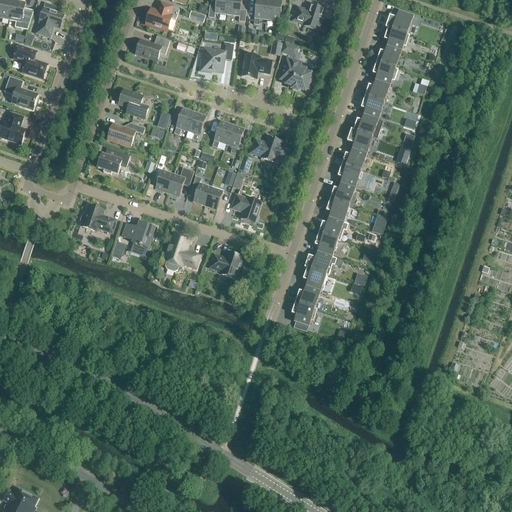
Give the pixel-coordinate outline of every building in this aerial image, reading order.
[(0,19),(10,22),(14,1),(6,0),(1,0),(0,7),(0,19)] [(227,16),(229,0),(217,0),(216,8),(210,7),(208,19),(215,20),(215,15),(227,16)] [(241,11),(242,0),(229,0),(227,16),(240,18),(239,23),(245,24),(247,12),(241,11)] [(267,22),(270,1),(260,0),(257,0),(255,20),(254,26),(259,27),(260,21),(267,22)] [(28,32),(34,12),(25,10),(26,4),(14,1),(10,22),(16,23),(15,29),(28,32)] [(279,23),(282,3),(270,1),(267,22),(274,22),(273,29),(278,29),(279,23)] [(176,21),(179,11),(173,9),(173,8),(160,4),(157,13),(151,11),(146,26),(167,33),(172,19),(176,21)] [(60,31),(65,17),(54,13),(56,9),(46,5),(39,24),(40,24),(37,35),(50,40),(54,29),(60,31)] [(198,13),(205,15),(207,8),(200,6),(198,13)] [(318,32),(325,11),(311,6),(309,13),(298,9),(293,23),(305,26),(304,28),(318,32)] [(203,25),(206,17),(191,13),(189,20),(203,25)] [(398,20),(390,17),(386,29),(410,37),(408,36),(413,19),(400,14),(398,20)] [(406,48),(410,37),(386,29),(388,30),(384,41),(390,43),(388,49),(402,53),(404,48),(406,48)] [(284,43),(285,37),(276,35),(275,42),(284,43)] [(39,49),(42,42),(28,37),(25,44),(39,49)] [(293,46),(295,40),(287,37),(285,44),(293,46)] [(166,57),(170,43),(157,38),(154,46),(141,42),(136,56),(157,63),(160,55),(166,57)] [(280,58),(283,46),(272,44),(270,56),(280,58)] [(296,59),(299,48),(285,44),(282,55),(296,59)] [(184,54),(187,47),(179,45),(177,51),(184,54)] [(232,62),(234,47),(226,45),(225,54),(205,52),(204,62),(202,62),(201,73),(211,74),(212,73),(222,74),(224,61),(232,62)] [(19,47),(14,61),(26,65),(23,74),(43,81),(48,67),(35,62),(38,53),(32,52),(19,47)] [(396,70),(402,53),(388,49),(386,54),(380,52),(377,64),(398,71),(396,70)] [(270,76),(272,62),(261,60),(261,59),(245,57),(241,78),(257,81),(258,74),(270,76)] [(306,74),(307,70),(300,68),(302,65),(288,60),(281,81),(287,83),(286,86),(293,88),(292,90),(298,92),(299,90),(306,92),(307,88),(308,88),(309,88),(311,81),(311,80),(310,80),(311,76),(306,74)] [(394,83),(398,71),(377,64),(373,75),(378,77),(376,83),(390,88),(392,82),(394,83)] [(24,83),(10,79),(5,94),(15,97),(12,105),(33,112),(38,97),(21,91),(24,83)] [(384,105),(390,88),(376,83),(374,89),(369,87),(365,98),(384,105)] [(421,86),(418,94),(423,96),(426,88),(421,86)] [(141,107),(144,98),(124,92),(119,106),(134,111),(131,117),(145,121),(149,110),(141,107)] [(379,122),(384,105),(365,98),(361,110),(367,112),(365,117),(379,122)] [(188,133),(195,114),(183,110),(176,129),(175,135),(180,137),(182,131),(188,133)] [(20,129),(24,119),(11,114),(7,125),(6,124),(0,139),(21,147),(26,131),(20,129)] [(200,137),(207,118),(195,114),(188,133),(195,136),(193,141),(198,143),(200,137)] [(351,131),(351,132),(373,139),(376,140),(381,123),(379,122),(365,117),(363,123),(357,121),(354,132),(351,131)] [(166,130),(169,123),(161,120),(158,128),(166,130)] [(414,131),(416,124),(406,121),(404,128),(414,131)] [(226,146),(233,127),(221,123),(214,142),(212,148),(218,150),(219,144),(226,146)] [(143,136),(145,130),(131,125),(129,131),(113,125),(107,142),(131,149),(136,134),(143,136)] [(244,131),(233,127),(226,146),(233,149),(231,154),(236,156),(238,150),(244,131)] [(163,141),(165,133),(154,129),(151,137),(163,141)] [(351,132),(347,143),(355,146),(353,152),(367,156),(373,139),(351,132)] [(281,149),(283,144),(269,139),(267,145),(255,141),(251,155),(262,159),(262,160),(275,165),(277,160),(279,161),(279,163),(286,165),(291,151),(284,149),(283,150),(281,149)] [(398,157),(408,161),(411,153),(401,150),(398,157)] [(361,173),(367,156),(353,152),(351,157),(346,155),(342,167),(361,173)] [(126,170),(130,157),(116,153),(114,160),(102,156),(98,169),(104,172),(103,174),(111,177),(112,174),(118,176),(121,168),(126,170)] [(210,164),(212,158),(203,155),(201,161),(210,164)] [(248,175),(253,161),(243,158),(239,172),(248,175)] [(159,178),(163,164),(157,162),(153,177),(159,178)] [(152,176),(155,166),(148,164),(144,173),(152,176)] [(342,167),(338,178),(344,180),(342,186),(356,191),(365,194),(370,177),(361,173),(342,167)] [(183,170),(180,178),(174,176),(167,196),(179,200),(183,187),(189,188),(194,173),(183,170)] [(167,196),(174,176),(162,172),(155,192),(167,196)] [(233,189),(237,176),(229,173),(225,186),(233,189)] [(240,192),(245,177),(238,174),(233,189),(240,192)] [(205,208),(212,189),(200,185),(202,180),(196,178),(192,190),(198,191),(193,204),(205,208)] [(350,208),(356,191),(342,186),(340,192),(334,190),(330,201),(350,208)] [(217,212),(224,193),(212,189),(205,208),(217,212)] [(248,201),(236,197),(232,211),(243,214),(241,221),(255,225),(256,223),(258,224),(259,219),(257,218),(262,204),(248,199),(248,201)] [(344,224),(350,208),(330,201),(326,213),(332,215),(330,220),(349,226),(344,224)] [(89,207),(86,218),(84,218),(82,219),(81,223),(82,225),(83,225),(82,228),(97,233),(98,231),(113,236),(117,222),(103,217),(104,212),(89,207)] [(380,235),(382,236),(387,220),(385,220),(378,217),(373,233),(380,235)] [(346,233),(349,226),(330,220),(328,226),(323,224),(319,235),(340,243),(344,232),(346,233)] [(152,242),(155,236),(153,235),(155,229),(140,224),(138,230),(127,226),(123,239),(134,242),(133,245),(140,247),(140,248),(142,249),(143,248),(148,250),(150,242),(152,242)] [(191,242),(173,235),(164,263),(167,264),(166,268),(168,271),(175,273),(178,272),(179,268),(182,269),(183,266),(197,271),(201,257),(192,254),(189,248),(191,242)] [(319,235),(315,247),(320,249),(318,254),(328,258),(337,261),(337,260),(332,259),(338,242),(340,243),(319,235)] [(358,235),(356,241),(362,243),(364,237),(358,235)] [(374,244),(376,238),(370,236),(368,242),(374,244)] [(117,244),(112,259),(122,262),(127,247),(117,244)] [(366,251),(364,259),(371,261),(374,262),(376,255),(373,254),(366,251)] [(101,260),(109,262),(111,257),(103,254),(101,260)] [(243,259),(229,254),(227,260),(214,256),(210,270),(222,274),(221,276),(236,281),(243,259)] [(309,257),(305,269),(308,270),(329,277),(332,266),(335,267),(337,261),(328,258),(318,254),(317,260),(309,257)] [(250,282),(254,272),(244,269),(241,278),(250,282)] [(307,270),(303,281),(309,283),(307,289),(310,290),(321,293),(326,277),(329,277),(308,270),(305,269),(305,270),(307,270)] [(358,274),(353,294),(363,296),(368,277),(358,274)] [(196,291),(198,285),(190,283),(188,288),(196,291)] [(299,293),(296,304),(317,311),(315,310),(321,293),(310,290),(307,289),(305,294),(299,293)] [(313,323),(317,311),(296,304),(292,315),(297,317),(295,323),(309,328),(311,322),(313,323)] [(346,345),(350,335),(340,331),(336,341),(346,345)] [(457,374),(459,367),(452,365),(450,371),(457,374)] [(34,508),(38,500),(18,490),(15,496),(9,492),(3,502),(9,506),(5,511),(34,511),(36,510),(34,508)]
